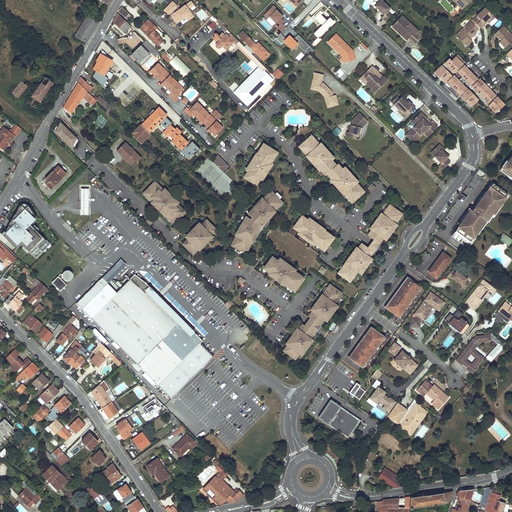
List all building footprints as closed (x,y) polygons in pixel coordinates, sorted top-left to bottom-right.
[(382,0),(380,0),(375,6),(384,15),(382,17),(386,21),(393,14),(389,10),(391,8),(382,0)] [(466,0),(462,4),(457,0),(452,0),(461,9),(471,0),(466,0)] [(172,1),(163,10),(168,15),(170,14),(173,18),(172,19),(176,23),(191,13),(188,9),(194,5),(191,1),(180,9),(172,1)] [(264,15),(282,33),(286,29),(282,24),(284,22),(280,19),(282,16),(276,10),(276,9),(273,6),(264,15)] [(132,17),(121,7),(118,12),(125,18),(128,21),(132,17)] [(489,23),(494,17),(485,7),(472,20),(481,28),(484,26),(482,24),(486,20),(488,22),(489,23)] [(319,28),(313,34),(318,38),(333,22),(329,18),(326,21),(320,15),(322,13),(320,11),(317,14),(317,15),(312,20),(313,21),(319,28)] [(80,22),(83,18),(85,19),(88,14),(83,12),(78,21),(80,22)] [(131,27),(117,13),(113,22),(125,33),(126,32),(127,33),(128,32),(127,31),(131,27)] [(76,29),(74,32),(72,35),(87,44),(100,21),(88,14),(85,19),(78,31),(76,29)] [(403,15),(393,26),(399,32),(401,30),(409,38),(410,37),(416,42),(420,31),(403,15)] [(494,17),(489,23),(491,26),(497,20),(494,17)] [(156,28),(148,20),(140,28),(148,36),(148,37),(153,42),(157,46),(163,40),(159,36),(154,31),(156,28)] [(465,27),(456,36),(466,46),(472,40),(470,39),(468,37),(470,36),(471,37),(476,33),(475,32),(478,29),(470,21),(468,24),(469,26),(466,29),(465,27)] [(511,41),(511,35),(503,26),(494,34),(497,37),(499,35),(502,39),(500,41),(499,42),(505,48),(511,41)] [(401,30),(399,32),(407,40),(409,38),(401,30)] [(253,43),(242,32),(238,36),(247,45),(244,47),(247,50),(253,43)] [(231,34),(228,37),(226,34),(224,36),(221,39),(219,37),(218,36),(216,34),(216,33),(215,33),(215,34),(214,34),(214,35),(214,36),(212,38),(217,43),(216,43),(215,44),(215,46),(216,48),(217,49),(219,49),(222,47),(226,51),(234,42),(252,60),(253,59),(255,62),(257,60),(253,56),(251,54),(247,50),(244,47),(231,34)] [(280,34),(276,38),(282,44),(284,41),(291,49),(297,43),(304,51),(305,50),(308,53),(312,49),(298,35),(293,39),(290,35),(286,39),(280,34)] [(347,62),(355,60),(352,51),(346,45),(345,46),(342,44),(344,42),(335,34),(327,42),(342,57),(344,54),(345,55),(347,62)] [(159,54),(146,40),(131,55),(139,63),(148,54),(149,55),(151,53),(152,54),(156,58),(159,54)] [(366,51),(368,49),(362,42),(360,45),(366,51)] [(251,54),(253,51),(256,54),(260,58),(263,61),(269,55),(258,43),(256,45),(253,43),(247,50),(251,54)] [(139,63),(141,65),(152,54),(151,53),(149,55),(148,54),(139,63)] [(164,54),(161,56),(167,62),(170,60),(166,56),(165,55),(166,54),(165,53),(164,54)] [(96,71),(93,76),(103,86),(106,81),(108,78),(104,75),(107,70),(106,70),(105,69),(106,67),(107,68),(108,68),(112,60),(100,54),(98,57),(100,59),(98,62),(97,62),(95,66),(97,67),(95,71),(96,71)] [(448,57),(443,62),(452,72),(456,69),(463,62),(456,55),(450,60),(448,57)] [(51,63),(50,64),(48,63),(47,65),(54,71),(59,66),(50,59),(48,61),(51,63)] [(255,62),(253,59),(252,60),(263,71),(266,68),(258,61),(257,60),(255,62)] [(463,62),(456,69),(470,84),(477,78),(463,62)] [(158,63),(150,71),(152,73),(155,76),(156,75),(162,81),(161,82),(164,85),(170,91),(168,94),(175,101),(178,98),(176,96),(175,95),(177,93),(182,88),(170,75),(165,69),(164,70),(158,63)] [(441,64),(433,72),(444,83),(445,81),(452,75),(441,64)] [(372,66),(362,75),(369,81),(367,83),(372,88),(376,92),(387,80),(383,76),(382,77),(380,75),(378,76),(376,74),(377,73),(378,72),(372,66)] [(278,69),(272,74),(278,79),(283,74),(278,69)] [(324,96),(327,107),(338,104),(335,95),(333,96),(332,96),(331,93),(330,92),(330,91),(323,83),(321,83),(323,75),(314,73),(312,81),(317,82),(315,90),(319,91),(324,96)] [(452,75),(445,81),(459,96),(467,88),(453,73),(452,75)] [(222,80),(217,74),(212,79),(217,85),(222,80)] [(369,81),(362,75),(360,78),(366,84),(367,83),(369,81)] [(477,78),(470,84),(487,103),(496,94),(479,76),(477,78)] [(25,107),(33,113),(53,84),(45,77),(25,107)] [(88,84),(81,77),(78,83),(91,95),(92,94),(90,92),(93,87),(88,84)] [(18,97),(27,87),(21,82),(12,93),(18,97)] [(91,95),(78,83),(64,106),(72,113),(83,97),(89,103),(94,98),(91,95)] [(467,88),(459,96),(470,107),(478,99),(467,88)] [(18,97),(12,93),(10,96),(16,101),(18,97)] [(496,94),(487,103),(495,112),(505,104),(496,94)] [(95,97),(94,98),(96,101),(106,111),(110,107),(99,96),(97,98),(95,97)] [(396,97),(391,102),(393,105),(398,110),(401,110),(407,116),(415,108),(408,101),(407,102),(406,103),(405,101),(405,99),(402,96),(399,99),(396,97)] [(121,101),(127,105),(130,101),(125,97),(121,101)] [(186,106),(183,109),(190,116),(193,113),(199,120),(202,123),(203,122),(209,128),(208,129),(211,132),(215,136),(223,128),(216,121),(211,115),(211,116),(196,102),(191,107),(189,109),(188,108),(186,106)] [(393,105),(392,106),(404,118),(407,116),(401,110),(398,110),(393,105)] [(150,116),(141,125),(149,133),(159,122),(161,124),(159,125),(164,131),(163,132),(167,137),(169,135),(173,139),(172,141),(180,150),(180,151),(187,159),(193,153),(194,155),(200,149),(192,141),(187,146),(186,145),(188,142),(179,134),(181,132),(177,127),(175,129),(170,124),(172,123),(165,116),(166,115),(158,107),(155,111),(150,116)] [(368,121),(360,113),(352,120),(352,123),(353,123),(353,125),(351,125),(349,132),(347,132),(345,137),(355,139),(356,135),(358,135),(360,128),(362,129),(363,126),(368,121)] [(420,113),(412,122),(415,125),(409,132),(417,139),(423,133),(427,136),(437,126),(431,121),(430,122),(428,124),(426,122),(426,118),(420,113)] [(76,138),(60,123),(56,132),(72,148),(76,138)] [(21,129),(15,125),(10,132),(16,136),(21,129)] [(141,125),(140,125),(131,135),(140,144),(149,134),(149,133),(141,125)] [(0,147),(4,150),(7,145),(5,144),(9,138),(11,139),(12,140),(15,136),(14,135),(3,127),(0,131),(0,147)] [(337,127),(332,132),(336,137),(342,132),(337,127)] [(413,143),(417,139),(409,132),(406,135),(413,143)] [(348,199),(351,202),(364,191),(361,188),(360,189),(357,185),(358,184),(354,180),(355,179),(353,176),(352,177),(348,172),(349,172),(346,169),(345,170),(343,168),(342,169),(337,163),(336,165),(331,159),(332,158),(330,156),(331,155),(329,152),(328,153),(324,148),(325,148),(323,145),(321,146),(317,142),(316,143),(313,140),(314,139),(311,135),(299,146),(302,150),(303,149),(306,152),(305,153),(307,156),(308,155),(310,157),(308,158),(310,161),(311,160),(315,165),(314,165),(317,168),(318,166),(320,168),(320,169),(322,171),(323,170),(326,173),(328,172),(331,175),(329,177),(332,179),(334,181),(332,182),(334,185),(335,184),(339,189),(341,192),(342,190),(344,192),(343,193),(345,195),(346,195),(349,198),(348,199)] [(130,148),(125,143),(116,151),(121,156),(123,155),(128,160),(127,161),(130,165),(135,160),(137,162),(141,158),(132,150),(132,149),(132,148),(131,148),(130,148)] [(275,156),(277,152),(263,144),(261,148),(262,148),(259,152),(258,152),(257,154),(258,155),(256,157),(254,156),(252,159),(253,159),(250,164),(249,164),(247,167),(249,168),(247,171),(248,171),(244,177),(254,183),(257,180),(258,181),(260,179),(261,179),(262,176),(264,177),(265,174),(268,169),(269,169),(271,167),(269,166),(272,160),(271,160),(274,156),(275,156)] [(445,150),(439,144),(430,152),(441,163),(438,166),(442,170),(450,162),(446,158),(448,156),(443,151),(445,150)] [(218,156),(212,161),(223,172),(228,166),(218,156)] [(511,157),(509,160),(506,165),(504,163),(500,170),(508,176),(510,174),(511,175),(511,157)] [(45,178),(42,181),(51,189),(66,173),(58,166),(45,179),(45,178)] [(475,175),(480,178),(483,177),(486,174),(479,169),(475,175)] [(170,221),(174,224),(185,212),(182,209),(181,210),(178,206),(179,205),(175,201),(176,200),(173,198),(169,194),(169,193),(167,191),(165,192),(161,188),(160,189),(157,186),(158,185),(155,182),(143,194),(146,197),(147,196),(151,199),(150,200),(152,202),(153,201),(155,203),(153,205),(156,207),(160,211),(163,214),(164,212),(166,214),(165,215),(167,217),(168,216),(171,220),(170,221)] [(477,206),(473,211),(471,209),(463,220),(455,231),(463,236),(470,241),(485,220),(487,221),(491,216),(496,209),(503,200),(501,198),(505,192),(493,183),(482,199),(477,206)] [(250,215),(251,217),(250,219),(248,218),(246,221),(244,220),(242,223),(239,228),(237,231),(239,232),(237,235),(236,235),(233,241),(234,242),(232,246),(236,248),(235,251),(240,253),(241,250),(245,252),(247,248),(248,248),(251,242),(250,241),(251,239),(253,240),(255,237),(254,237),(257,232),(258,232),(260,229),(258,228),(263,221),(264,223),(266,220),(270,215),(270,216),(273,213),(271,212),(273,210),(273,211),(279,206),(278,205),(281,202),(279,199),(281,197),(277,192),(274,195),(272,192),(268,195),(267,194),(262,199),(263,200),(261,203),(259,201),(257,204),(253,209),(253,208),(251,211),(252,212),(250,215)] [(49,243),(30,224),(35,218),(31,215),(33,213),(27,205),(24,208),(21,205),(19,208),(16,211),(18,214),(15,216),(14,215),(10,222),(13,225),(11,227),(9,225),(5,232),(6,233),(4,236),(16,248),(20,243),(23,245),(35,257),(49,243)] [(402,214),(389,205),(387,209),(385,213),(384,212),(382,215),(381,217),(379,216),(377,218),(378,219),(375,224),(374,223),(372,226),(374,227),(370,232),(372,233),(369,236),(373,239),(379,243),(384,237),(384,238),(385,236),(387,238),(389,235),(388,234),(392,229),(393,230),(395,227),(393,226),(394,224),(395,225),(397,222),(396,221),(398,217),(399,218),(402,214)] [(463,220),(471,209),(469,208),(461,218),(463,220)] [(320,248),(324,251),(334,237),(330,234),(329,236),(326,233),(326,232),(324,230),(323,231),(321,229),(322,228),(319,225),(319,226),(314,222),(312,220),(310,222),(308,220),(302,215),(295,225),(298,228),(297,230),(299,231),(299,232),(301,234),(300,235),(303,237),(308,240),(308,241),(310,243),(311,242),(316,245),(317,244),(321,247),(320,248)] [(212,232),(215,228),(206,220),(201,225),(200,224),(198,226),(197,225),(194,227),(195,228),(191,232),(190,232),(188,234),(189,236),(187,238),(188,239),(183,244),(191,252),(194,249),(196,251),(198,248),(200,246),(201,248),(204,245),(203,245),(207,240),(208,241),(210,238),(209,237),(211,235),(211,236),(213,233),(212,232)] [(510,238),(503,233),(499,239),(502,241),(504,239),(507,242),(510,238)] [(379,243),(373,239),(367,247),(373,251),(374,252),(380,244),(379,243)] [(4,246),(0,241),(0,256),(3,260),(7,257),(13,263),(17,259),(3,246),(4,246)] [(367,247),(363,244),(361,248),(359,246),(356,251),(354,250),(352,252),(353,253),(350,258),(349,257),(347,260),(349,261),(347,263),(346,263),(341,269),(340,269),(338,273),(350,282),(353,278),(352,278),(356,273),(357,271),(359,272),(361,270),(362,272),(364,269),(363,269),(367,263),(368,264),(370,261),(368,260),(370,258),(369,257),(373,251),(367,247)] [(450,257),(443,252),(429,272),(436,277),(450,257)] [(290,289),(294,292),(304,278),(300,275),(299,277),(296,274),(296,273),(292,269),(293,268),(290,266),(289,266),(284,263),(285,262),(282,260),(281,261),(279,260),(278,261),(272,256),(265,266),(268,269),(267,271),(270,273),(272,274),(271,276),(274,278),(274,277),(279,281),(278,281),(281,283),(283,282),(285,283),(284,284),(287,286),(287,285),(291,288),(290,289)] [(462,285),(466,280),(468,278),(457,270),(455,272),(452,269),(448,275),(451,278),(452,277),(462,285)] [(63,279),(64,280),(65,280),(66,280),(67,281),(68,280),(69,280),(70,280),(70,279),(71,279),(71,278),(72,277),(72,276),(72,275),(72,274),(72,273),(71,272),(70,271),(69,271),(69,270),(68,270),(67,270),(66,270),(65,270),(64,271),(63,272),(63,273),(62,273),(62,274),(60,274),(51,282),(60,291),(66,284),(61,279),(62,277),(63,278),(63,279)] [(40,282),(29,272),(25,277),(32,283),(30,284),(33,287),(32,288),(33,290),(40,282)] [(76,303),(171,399),(215,355),(202,341),(204,339),(194,328),(191,331),(181,321),(177,316),(181,312),(175,306),(171,311),(161,301),(164,298),(157,291),(154,294),(149,289),(153,286),(147,281),(144,284),(142,282),(144,280),(134,274),(116,292),(107,283),(104,287),(98,281),(76,303)] [(177,275),(170,282),(172,284),(179,277),(177,275)] [(385,307),(386,308),(408,277),(406,277),(401,284),(385,307)] [(421,287),(408,277),(386,308),(399,317),(396,321),(400,324),(403,319),(399,316),(421,287)] [(465,303),(474,310),(482,300),(480,299),(480,296),(486,288),(489,290),(493,294),(496,289),(484,279),(465,303)] [(0,295),(4,298),(14,287),(11,284),(9,282),(6,280),(0,287),(0,288),(3,291),(0,295)] [(34,289),(34,290),(27,299),(30,302),(34,297),(37,299),(47,288),(40,282),(34,289)] [(313,314),(310,317),(320,324),(324,319),(325,319),(326,317),(328,318),(330,316),(329,315),(333,310),(334,310),(336,308),(334,307),(336,305),(334,303),(335,301),(338,297),(339,297),(342,293),(329,284),(327,288),(322,295),(323,296),(321,298),(320,297),(318,299),(319,300),(315,305),(314,304),(313,307),(314,308),(311,313),(313,314)] [(480,299),(482,300),(489,290),(486,288),(480,296),(480,299)] [(424,302),(416,313),(417,314),(414,319),(412,318),(412,326),(419,327),(420,322),(422,322),(422,320),(423,319),(425,320),(428,317),(426,315),(431,308),(430,307),(432,304),(439,310),(445,302),(431,293),(426,300),(430,303),(428,305),(424,302)] [(4,302),(8,305),(16,311),(21,305),(23,303),(14,296),(14,297),(11,294),(4,302)] [(499,316),(502,319),(503,318),(505,315),(510,319),(511,319),(511,306),(511,307),(506,302),(502,305),(504,306),(502,308),(500,308),(494,316),(497,319),(499,316)] [(44,308),(39,304),(34,310),(37,313),(38,311),(40,313),(44,308)] [(24,308),(21,305),(16,311),(19,314),(24,308)] [(206,318),(214,311),(212,309),(204,316),(206,318)] [(448,316),(445,320),(462,334),(469,325),(468,324),(469,324),(467,322),(462,317),(464,314),(458,309),(453,316),(452,314),(450,317),(449,316),(448,316)] [(42,324),(31,315),(30,317),(29,316),(24,322),(35,332),(42,324)] [(76,318),(73,315),(69,321),(68,320),(63,326),(60,330),(64,333),(57,341),(60,344),(61,342),(64,344),(69,338),(72,340),(73,338),(78,332),(70,325),(71,323),(72,323),(76,318)] [(320,324),(310,317),(305,325),(314,333),(315,333),(321,325),(320,324)] [(49,331),(44,327),(38,335),(47,342),(52,335),(54,337),(60,330),(63,326),(60,324),(53,331),(51,329),(49,331)] [(314,333),(305,325),(302,329),(300,328),(297,332),(295,331),(293,334),(294,334),(291,339),(290,338),(288,341),(290,342),(286,347),(288,348),(285,351),(289,354),(295,359),(300,352),(300,353),(302,351),(303,353),(305,350),(304,350),(308,344),(309,345),(311,342),(309,341),(311,339),(310,338),(314,333)] [(371,327),(370,326),(348,357),(350,357),(371,327)] [(387,333),(384,337),(371,327),(350,357),(363,367),(384,337),(388,340),(391,336),(387,333)] [(81,335),(78,332),(73,338),(76,341),(81,335)] [(492,340),(491,334),(477,336),(474,339),(479,343),(480,342),(492,340)] [(474,339),(474,338),(456,360),(463,365),(464,364),(467,367),(469,365),(470,366),(469,368),(468,369),(473,373),(474,372),(478,368),(477,367),(485,357),(475,349),(480,343),(479,343),(474,339)] [(111,352),(100,342),(97,345),(98,346),(93,351),(96,354),(90,360),(96,365),(102,360),(101,359),(102,357),(104,359),(108,355),(111,352)] [(395,343),(389,350),(396,355),(401,347),(395,343)] [(72,351),(71,349),(63,358),(68,362),(79,349),(80,348),(78,346),(78,347),(73,352),(72,351)] [(6,358),(9,362),(8,362),(11,365),(12,364),(13,365),(17,362),(24,370),(29,365),(25,361),(23,363),(16,356),(19,353),(15,349),(6,358)] [(81,350),(79,349),(68,362),(73,366),(73,365),(77,369),(79,366),(84,360),(85,359),(81,356),(80,357),(77,355),(81,350)] [(403,350),(394,360),(404,368),(410,374),(418,365),(412,360),(411,360),(409,358),(410,357),(403,350)] [(104,359),(102,357),(101,359),(102,360),(96,365),(98,367),(104,359)] [(122,364),(115,357),(113,360),(113,361),(112,362),(114,363),(115,362),(119,366),(122,364)] [(24,370),(16,377),(20,381),(23,378),(26,381),(38,369),(32,362),(24,370)] [(378,369),(372,377),(377,380),(382,373),(378,369)] [(32,383),(39,390),(49,381),(41,373),(32,383)] [(376,380),(372,387),(376,390),(381,383),(376,380)] [(432,385),(426,380),(424,382),(422,384),(423,384),(417,390),(424,397),(427,394),(434,400),(432,403),(438,409),(449,396),(442,390),(441,390),(440,392),(433,385),(432,385)] [(361,385),(357,383),(350,392),(360,400),(366,391),(360,387),(361,385)] [(17,390),(21,393),(22,392),(26,388),(23,384),(17,390)] [(39,396),(46,403),(59,391),(52,384),(39,396)] [(149,392),(145,387),(143,389),(148,397),(151,395),(149,392)] [(386,393),(378,388),(370,399),(378,404),(380,401),(386,405),(384,408),(389,412),(396,403),(391,398),(390,399),(384,395),(386,393)] [(100,393),(98,390),(93,394),(97,400),(95,402),(98,406),(100,404),(102,407),(111,401),(105,392),(107,391),(106,390),(100,393)] [(59,410),(61,413),(71,404),(64,396),(54,406),(50,410),(51,411),(48,415),(53,421),(55,419),(58,416),(55,413),(59,410)] [(0,403),(5,409),(9,405),(7,403),(7,404),(1,398),(0,399),(0,403)] [(121,409),(114,399),(111,401),(118,411),(121,409)] [(370,399),(368,402),(375,407),(378,404),(370,399)] [(415,399),(407,410),(407,411),(410,413),(415,406),(418,409),(420,407),(422,405),(415,399)] [(111,401),(102,407),(109,418),(118,412),(118,411),(111,401)] [(319,418),(348,438),(360,420),(333,402),(331,406),(328,404),(319,418)] [(20,408),(23,412),(28,407),(25,403),(20,408)] [(398,404),(389,417),(399,423),(401,425),(400,427),(405,430),(407,427),(413,430),(416,426),(414,425),(417,421),(419,422),(427,412),(420,407),(418,409),(415,406),(410,413),(407,411),(407,410),(398,404)] [(32,415),(35,419),(46,409),(43,405),(32,415)] [(44,417),(44,416),(49,411),(46,409),(35,419),(38,422),(44,417)] [(182,424),(167,409),(164,412),(178,428),(182,424)] [(70,415),(73,418),(78,413),(75,410),(70,415)] [(69,426),(76,434),(85,425),(78,418),(69,426)] [(13,428),(4,419),(0,423),(0,440),(3,437),(4,438),(9,433),(8,432),(13,428)] [(45,429),(48,432),(51,429),(56,434),(57,433),(63,427),(55,419),(53,421),(45,429)] [(125,419),(116,425),(120,431),(118,432),(122,436),(132,429),(125,419)] [(407,427),(405,430),(411,435),(417,427),(419,422),(417,421),(414,425),(416,426),(413,430),(407,427)] [(57,433),(61,437),(62,436),(63,437),(68,433),(68,432),(63,427),(57,433)] [(82,440),(90,449),(98,442),(89,433),(82,440)] [(149,443),(142,433),(133,439),(136,443),(135,444),(139,450),(149,443)] [(195,441),(187,434),(173,448),(181,456),(188,448),(195,441)] [(197,443),(195,441),(188,448),(190,450),(197,443)] [(0,453),(0,455),(2,457),(8,452),(5,448),(0,453)] [(50,461),(53,458),(43,448),(40,451),(50,461)] [(53,453),(58,458),(63,454),(57,448),(53,453)] [(91,459),(98,466),(107,458),(100,451),(91,459)] [(56,460),(62,466),(68,460),(63,454),(58,458),(56,460)] [(160,482),(169,476),(157,459),(146,466),(151,473),(153,471),(154,474),(160,482)] [(107,468),(108,468),(103,472),(111,483),(121,477),(115,469),(112,465),(107,468)] [(42,475),(49,482),(51,480),(59,489),(66,482),(62,478),(63,477),(61,474),(60,475),(51,467),(42,475)] [(395,476),(396,475),(385,468),(384,470),(394,477),(395,476)] [(228,473),(224,469),(203,489),(219,506),(220,506),(226,499),(230,503),(236,502),(243,495),(238,490),(235,493),(234,491),(232,493),(220,481),(222,480),(228,473)] [(394,477),(384,470),(379,477),(390,485),(391,485),(392,488),(405,486),(405,483),(395,476),(394,477)] [(18,496),(27,505),(31,501),(33,503),(35,505),(40,500),(43,503),(45,501),(38,494),(38,495),(24,480),(22,483),(23,484),(22,485),(26,488),(18,496)] [(51,480),(49,482),(57,491),(59,489),(51,480)] [(234,491),(222,480),(220,481),(232,493),(234,491)] [(118,490),(126,502),(134,497),(125,484),(118,490)] [(483,511),(490,492),(492,487),(487,487),(487,488),(488,488),(485,494),(479,492),(478,498),(485,501),(481,511),(480,511),(479,511),(483,511)] [(88,493),(94,499),(100,495),(96,488),(93,490),(88,493)] [(459,491),(456,496),(459,497),(455,508),(452,507),(450,511),(465,511),(474,489),(459,491)] [(452,492),(410,497),(409,511),(410,511),(410,509),(411,509),(412,509),(412,508),(448,503),(453,493),(452,492)] [(490,492),(483,511),(501,511),(505,503),(498,501),(500,495),(490,492)] [(94,499),(97,503),(105,498),(102,494),(100,495),(94,499)] [(124,503),(126,506),(130,511),(136,511),(138,511),(144,511),(145,511),(135,496),(134,497),(126,502),(124,503)] [(409,511),(410,497),(405,498),(404,507),(399,507),(399,498),(395,499),(383,500),(377,501),(377,510),(380,511),(409,511)]
